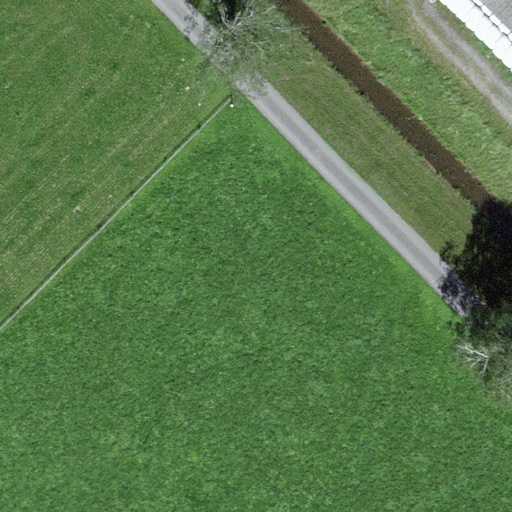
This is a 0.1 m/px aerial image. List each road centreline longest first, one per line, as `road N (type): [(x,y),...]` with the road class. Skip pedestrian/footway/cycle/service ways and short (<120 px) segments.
road 1 (track): [(511,347),(170,0)]
road 2 (track): [(411,0),(511,97)]
